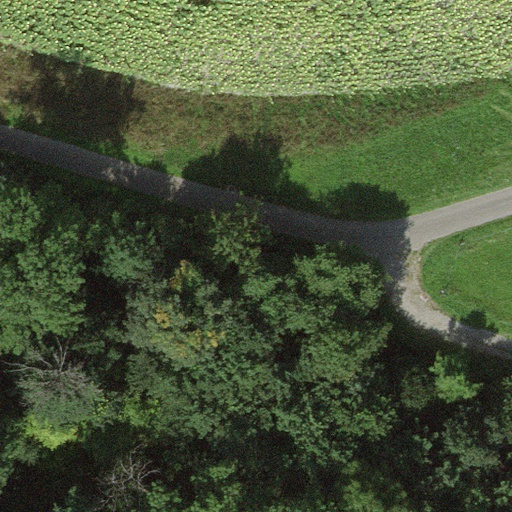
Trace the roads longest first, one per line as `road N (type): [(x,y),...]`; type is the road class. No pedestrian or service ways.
road 1 (track): [(511,364),(447,349),(381,249),(0,145)]
road 2 (track): [(381,249),(511,206)]
